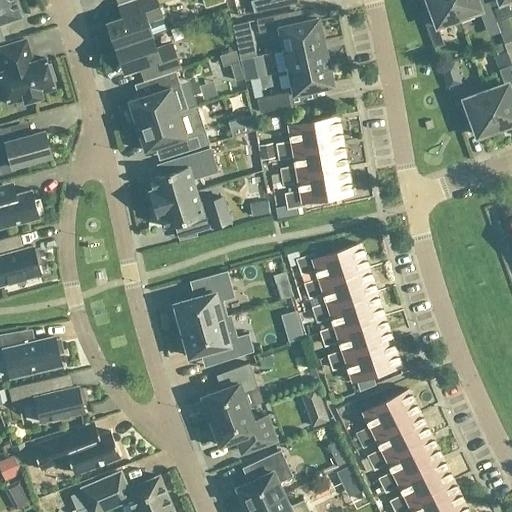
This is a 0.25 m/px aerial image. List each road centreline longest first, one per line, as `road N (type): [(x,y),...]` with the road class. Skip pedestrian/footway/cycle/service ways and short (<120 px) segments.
road 1 (residential): [(174,445),(118,398),(79,327),(66,216),(95,131)]
road 2 (residential): [(174,445),(95,131)]
road 3 (residential): [(413,206),(447,329),(511,469)]
road 4 (residential): [(372,0),(413,206)]
road 5 (residential): [(95,131),(55,0)]
